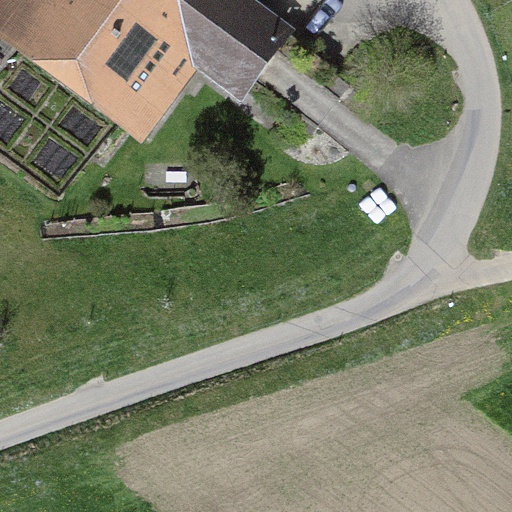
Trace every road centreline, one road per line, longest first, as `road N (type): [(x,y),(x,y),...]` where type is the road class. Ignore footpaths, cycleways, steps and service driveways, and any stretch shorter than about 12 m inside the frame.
road 1 (track): [(0,444),(400,300),(455,218),(484,116),(454,0)]
road 2 (track): [(330,117),(455,218)]
